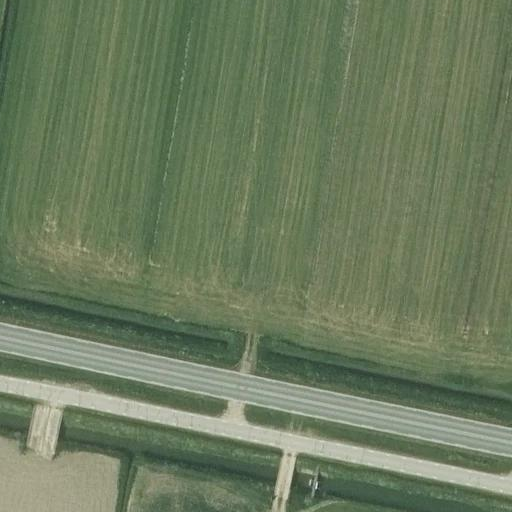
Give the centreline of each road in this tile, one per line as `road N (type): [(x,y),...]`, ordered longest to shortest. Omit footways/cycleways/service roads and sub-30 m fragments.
road 1 (secondary): [(511,444),(0,337)]
road 2 (unclassified): [(511,486),(0,388)]
